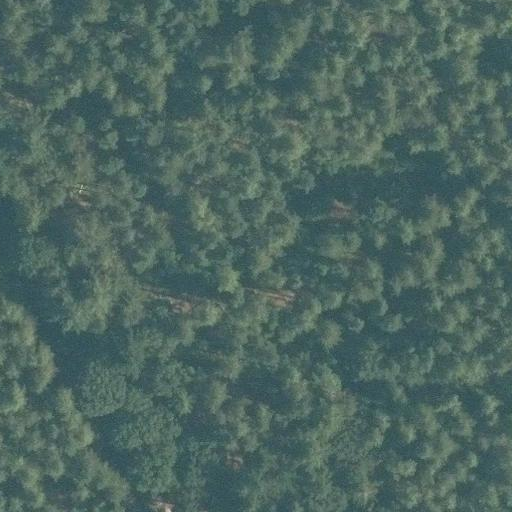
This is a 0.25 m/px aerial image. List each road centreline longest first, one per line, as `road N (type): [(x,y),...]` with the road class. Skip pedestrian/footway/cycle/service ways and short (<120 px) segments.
road 1 (track): [(0,225),(153,511)]
road 2 (track): [(258,0),(0,66)]
